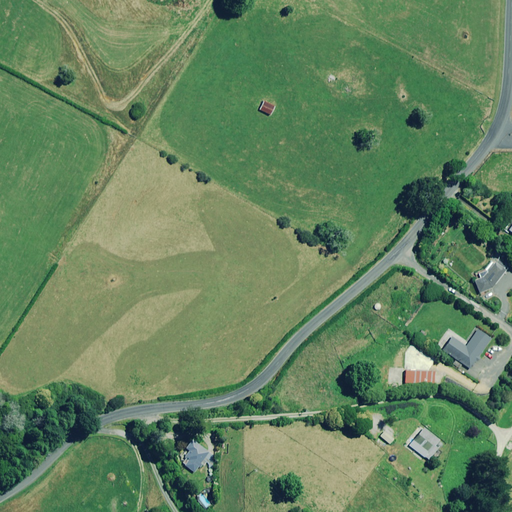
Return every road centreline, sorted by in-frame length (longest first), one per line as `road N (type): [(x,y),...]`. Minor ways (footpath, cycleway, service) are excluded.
road 1 (unclassified): [(197,403),(244,391),(309,328),(402,258),(510,111),(511,44)]
road 2 (unclassified): [(197,403),(83,426),(0,497)]
